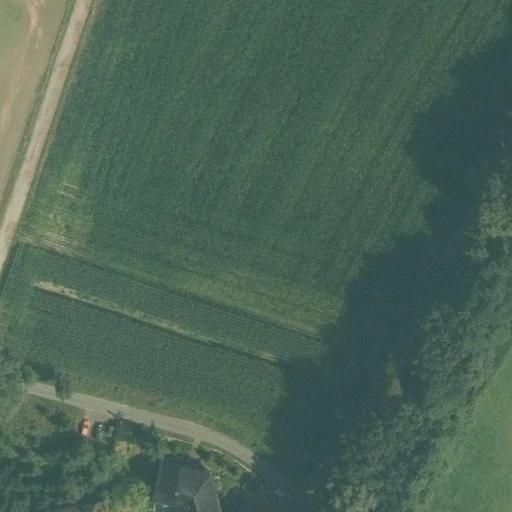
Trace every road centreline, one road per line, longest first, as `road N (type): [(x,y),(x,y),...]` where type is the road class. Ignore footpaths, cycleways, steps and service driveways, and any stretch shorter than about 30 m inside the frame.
road 1 (track): [(285,498),(327,468),(351,431),(511,147)]
road 2 (residential): [(292,511),(266,472),(208,436),(0,378)]
